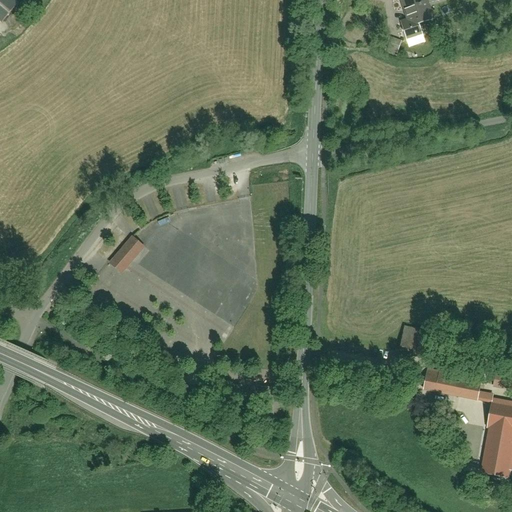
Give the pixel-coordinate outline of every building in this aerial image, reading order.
[(13,0),(0,0),(0,21),(4,24),(20,6),(13,0)] [(408,0),(393,5),(406,45),(437,35),(425,0),(408,0)] [(436,0),(445,24),(465,18),(459,0),(436,0)] [(391,35),(383,54),(394,58),(402,39),(391,35)] [(110,265),(123,276),(145,250),(132,239),(110,265)] [(428,369),(423,391),(478,402),(482,379),(428,369)] [(511,376),(498,373),(494,390),(511,394),(511,376)] [(511,473),(511,407),(492,403),(480,468),(511,473)]
